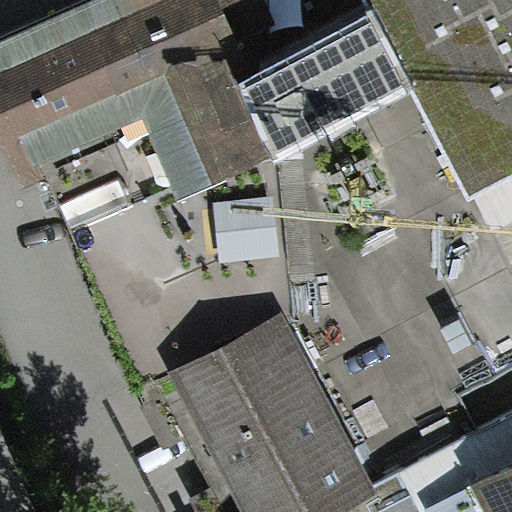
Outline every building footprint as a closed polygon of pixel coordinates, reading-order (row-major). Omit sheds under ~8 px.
[(275,0),(54,0),(0,23),(0,119),(22,172),(46,160),(242,62),(241,20),(277,4),(275,0)] [(511,158),(511,0),(375,0),(472,180),(511,158)] [(242,62),(46,160),(139,370),(292,290),(279,134),(274,133),(242,62)] [(292,290),(139,370),(205,511),(293,511),(354,480),(292,290)] [(511,400),(354,480),(293,511),(425,511),(511,466),(511,400)] [(511,511),(511,466),(425,511),(511,511)]
